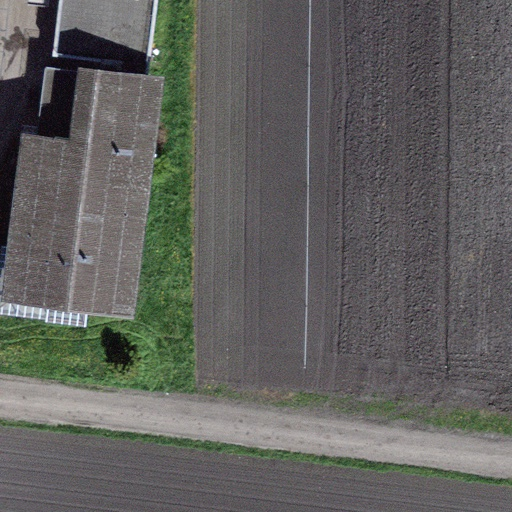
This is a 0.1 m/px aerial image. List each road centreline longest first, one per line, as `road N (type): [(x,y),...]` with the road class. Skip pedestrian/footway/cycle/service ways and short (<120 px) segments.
road 1 (track): [(511,455),(194,417)]
road 2 (track): [(0,397),(194,417)]
